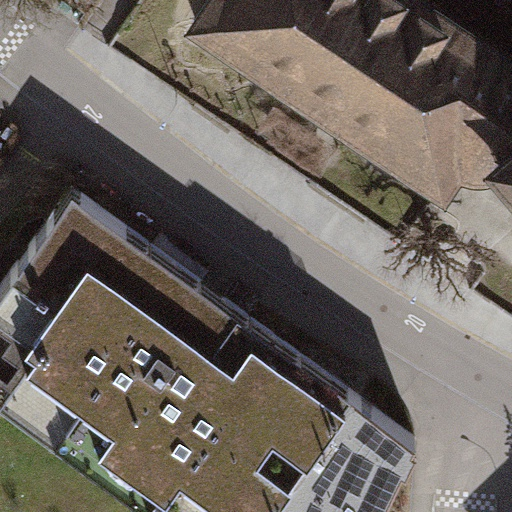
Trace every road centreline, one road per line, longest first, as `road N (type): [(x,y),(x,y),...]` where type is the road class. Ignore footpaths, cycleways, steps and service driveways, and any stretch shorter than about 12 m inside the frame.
road 1 (residential): [(500,387),(399,329),(218,204),(0,34)]
road 2 (residential): [(500,387),(470,452),(460,511)]
